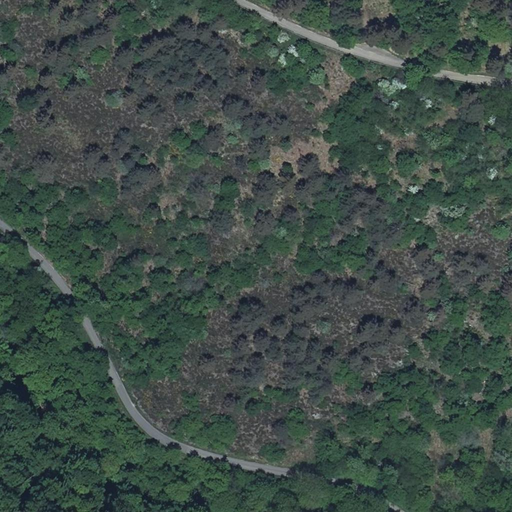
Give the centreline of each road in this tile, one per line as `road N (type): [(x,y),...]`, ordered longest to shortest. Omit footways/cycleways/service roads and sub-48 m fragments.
road 1 (unclassified): [(395,511),(329,484),(189,451),(144,426),(43,262),(0,229)]
road 2 (unclassified): [(234,0),(377,58),(511,86)]
road 3 (unclassified): [(0,384),(61,452),(108,489),(181,511)]
